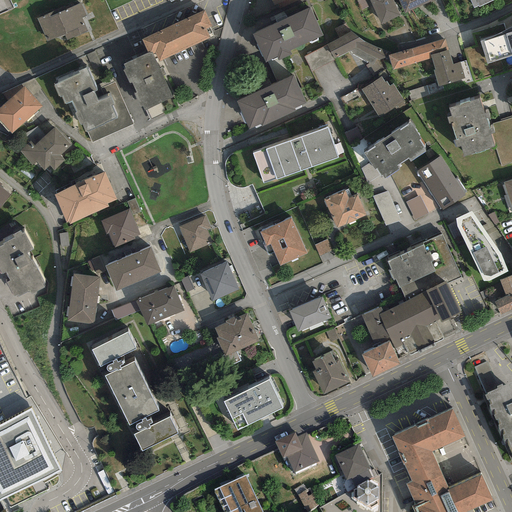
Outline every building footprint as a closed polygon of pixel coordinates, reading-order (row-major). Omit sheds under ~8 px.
[(271,0),(274,5),(277,4),(280,10),(299,0),(271,0)] [(369,7),(364,0),(355,0),(362,11),(369,7)] [(392,0),(369,0),(381,24),(400,15),(392,0)] [(397,0),(404,14),(434,1),(433,0),(397,0)] [(48,14),(37,18),(46,42),(64,35),(66,41),(88,32),(82,18),(86,16),(81,4),(49,16),(48,14)] [(310,7),(252,33),(265,62),(276,57),(278,61),(292,55),(289,50),(323,36),(310,7)] [(205,10),(141,39),(147,53),(148,52),(149,54),(152,53),(153,54),(155,53),(159,61),(210,37),(206,28),(211,26),(205,10)] [(480,40),(486,63),(511,55),(511,26),(490,39),(480,40)] [(327,45),(333,58),(350,50),(352,55),(370,63),(380,59),(386,58),(386,51),(365,41),(351,31),(326,44),(327,45)] [(447,50),(444,39),(388,56),(393,70),(431,58),(430,55),(447,50)] [(333,58),(327,45),(304,57),(311,72),(334,60),(333,58)] [(430,55),(431,58),(435,70),(433,70),(438,86),(464,79),(460,62),(452,64),(447,50),(430,55)] [(147,53),(123,64),(125,69),(123,70),(129,84),(131,83),(136,93),(134,94),(140,107),(142,106),(144,111),(172,97),(162,76),(165,74),(162,68),(160,68),(153,54),(152,53),(149,54),(148,52),(147,53)] [(366,65),(374,77),(385,69),(380,59),(370,63),(366,65)] [(79,73),(54,84),(55,86),(53,86),(58,96),(59,95),(60,97),(62,96),(65,104),(71,102),(76,113),(75,113),(80,125),(82,124),(85,132),(87,131),(92,142),(133,124),(114,82),(97,90),(87,67),(78,71),(79,73)] [(293,75),(236,102),(249,129),(260,124),(262,127),(296,111),(294,108),(306,103),(293,75)] [(381,76),(361,89),(382,122),(407,106),(393,84),(390,86),(387,81),(385,82),(381,76)] [(42,107),(24,87),(0,107),(0,121),(11,134),(42,107)] [(479,98),(449,108),(451,116),(446,117),(449,124),(451,123),(456,140),(453,141),(455,148),(460,146),(464,156),(494,147),(490,134),(494,133),(492,128),(489,129),(485,119),(490,117),(488,113),(484,114),(479,98)] [(374,146),(363,153),(374,170),(376,169),(381,176),(383,175),(385,179),(399,169),(397,166),(408,158),(410,162),(426,151),(418,140),(420,139),(410,123),(400,129),(399,128),(373,145),(374,146)] [(19,151),(32,165),(36,162),(44,171),(50,166),(54,170),(65,160),(61,155),(71,146),(54,127),(35,145),(30,140),(19,151)] [(328,127),(252,154),(263,184),(276,179),(276,180),(339,158),(328,127)] [(455,178),(440,156),(417,172),(442,209),(468,192),(457,177),(455,178)] [(104,173),(54,194),(66,223),(68,222),(69,225),(109,207),(107,204),(116,200),(104,173)] [(0,185),(1,184),(0,183),(0,207),(10,195),(0,186),(0,185)] [(345,190),(323,199),(336,228),(366,215),(357,194),(348,198),(345,190)] [(388,191),(372,196),(385,225),(400,221),(388,191)] [(428,213),(420,196),(406,202),(414,220),(428,213)] [(135,199),(127,202),(132,216),(140,212),(135,199)] [(140,235),(129,209),(100,221),(106,235),(108,234),(114,248),(135,240),(134,237),(140,235)] [(471,211),(455,219),(456,226),(483,281),(489,281),(508,271),(500,254),(471,211)] [(211,228),(205,215),(178,227),(189,252),(212,243),(206,230),(211,228)] [(291,218),(259,232),(266,246),(270,245),(279,266),(307,254),(291,218)] [(4,245),(0,246),(0,271),(2,274),(5,272),(9,280),(6,282),(13,296),(15,295),(16,298),(29,291),(31,295),(46,287),(32,260),(30,261),(26,252),(33,249),(24,233),(22,234),(20,231),(12,235),(14,238),(3,243),(4,245)] [(390,269),(388,270),(392,280),(394,279),(399,287),(405,300),(446,281),(446,283),(461,276),(441,234),(422,242),(423,244),(387,261),(390,269)] [(315,243),(318,251),(331,246),(328,237),(315,243)] [(161,272),(150,246),(104,266),(115,292),(161,272)] [(239,289),(226,262),(199,274),(211,301),(239,289)] [(187,290),(195,286),(190,273),(182,277),(187,290)] [(100,277),(72,274),(66,321),(94,325),(100,277)] [(511,309),(511,274),(499,280),(506,296),(494,301),(500,315),(511,309)] [(417,351),(418,354),(435,346),(434,343),(456,333),(449,318),(460,312),(446,283),(446,281),(405,300),(382,311),(380,306),(360,316),(375,347),(388,341),(397,358),(408,353),(409,355),(417,351)] [(173,286),(135,301),(139,310),(146,325),(184,311),(173,286)] [(322,297),(288,311),(297,332),(331,318),(322,297)] [(115,320),(139,310),(135,301),(111,310),(115,320)] [(225,323),(214,328),(218,337),(216,338),(229,367),(241,361),(236,351),(259,341),(247,313),(236,318),(235,316),(224,320),(225,323)] [(116,369),(117,370),(105,376),(129,425),(141,420),(145,417),(147,417),(158,411),(134,362),(120,369),(119,366),(123,365),(121,361),(118,363),(116,359),(135,349),(127,332),(91,350),(100,367),(112,361),(113,363),(111,364),(109,365),(107,366),(106,367),(106,369),(107,370),(108,372),(109,372),(111,372),(116,369)] [(397,358),(388,341),(375,347),(361,355),(372,377),(400,364),(397,358)] [(0,342),(0,500),(61,466),(65,452),(30,395),(26,397),(0,342)] [(330,353),(312,362),(316,370),(312,372),(323,394),(349,382),(338,359),(334,361),(330,353)] [(487,361),(474,367),(485,394),(497,389),(496,386),(498,385),(487,361)] [(282,408),(269,379),(223,402),(237,430),(282,408)] [(498,385),(496,386),(497,389),(485,394),(484,395),(487,400),(489,399),(491,404),(489,405),(491,410),(494,409),(496,414),(493,416),(495,420),(498,419),(501,424),(497,425),(500,430),(503,429),(506,434),(502,435),(504,440),(507,439),(511,449),(511,382),(502,386),(502,384),(498,385)] [(465,431),(452,402),(391,428),(411,477),(406,479),(415,497),(411,499),(416,511),(461,511),(460,509),(487,497),(493,495),(481,468),(478,470),(448,483),(432,446),(461,433),(465,431)] [(146,429),(133,435),(142,451),(177,434),(169,417),(149,427),(149,424),(152,423),(150,419),(147,421),(145,417),(141,420),(142,422),(140,422),(138,423),(137,424),(135,426),(135,427),(136,429),(137,430),(138,431),(140,431),(145,428),(146,429)] [(295,432),(275,441),(283,458),(286,457),(294,472),(319,461),(306,432),(297,437),(295,432)] [(372,478),(368,470),(370,469),(359,444),(334,455),(346,480),(351,478),(354,486),(356,485),(368,480),(372,478)] [(262,511),(246,475),(213,490),(222,511),(262,511)] [(377,505),(379,485),(371,480),(369,482),(368,480),(356,485),(356,489),(353,489),(353,498),(370,509),(377,505)] [(310,489),(298,495),(305,510),(317,504),(310,489)]
